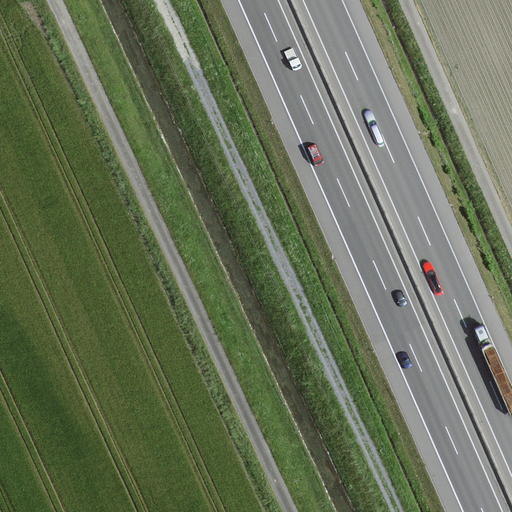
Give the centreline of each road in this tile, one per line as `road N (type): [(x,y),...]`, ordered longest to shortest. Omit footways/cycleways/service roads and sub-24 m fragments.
road 1 (track): [(396,511),(160,0)]
road 2 (unclassified): [(291,511),(55,0)]
road 3 (motorway): [(257,0),(481,511)]
road 4 (motorway): [(511,435),(321,0)]
road 5 (unclassified): [(511,240),(406,0)]
